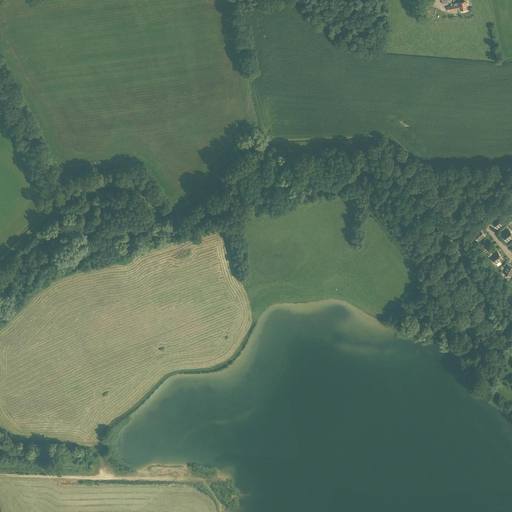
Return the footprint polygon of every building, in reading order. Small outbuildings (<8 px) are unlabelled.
[(467,9),(466,1),(459,2),(459,3),(455,4),(455,5),(447,7),(448,11),(460,9),(460,10),(467,9)] [(423,13),(431,16),(432,13),(435,14),(436,9),(424,6),(423,13)] [(499,217),(492,222),(497,228),(504,223),(499,217)] [(485,235),(480,229),(473,234),(478,240),(485,235)] [(502,235),(507,241),(511,237),(511,233),(509,229),(502,235)] [(502,258),(497,252),(491,257),(496,263),(502,258)]
